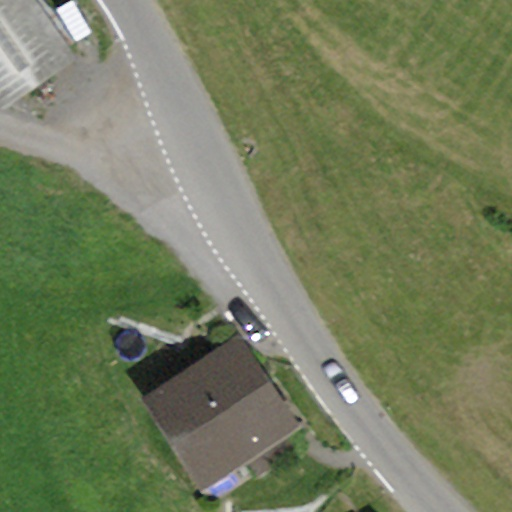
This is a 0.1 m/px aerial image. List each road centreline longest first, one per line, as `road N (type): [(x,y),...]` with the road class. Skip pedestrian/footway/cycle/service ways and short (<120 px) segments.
road 1 (unclassified): [(443,511),(347,406),(220,209),(123,0)]
road 2 (track): [(0,128),(220,209)]
